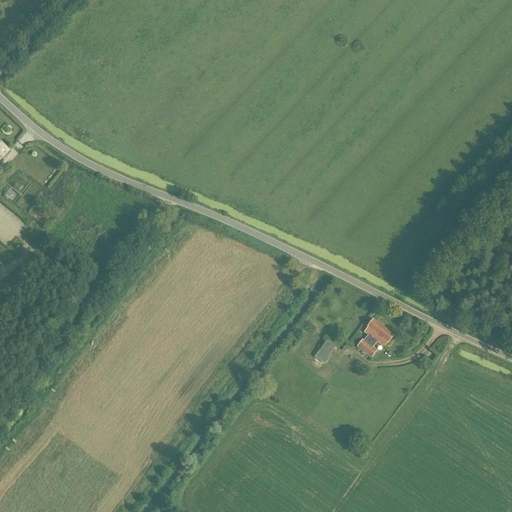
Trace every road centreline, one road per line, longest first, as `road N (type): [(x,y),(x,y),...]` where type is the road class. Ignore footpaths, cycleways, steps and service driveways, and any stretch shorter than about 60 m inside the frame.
road 1 (unclassified): [(511,358),(96,167),(0,97)]
road 2 (track): [(306,258),(116,511)]
road 3 (track): [(28,245),(98,291),(0,416)]
road 4 (track): [(337,511),(457,334)]
